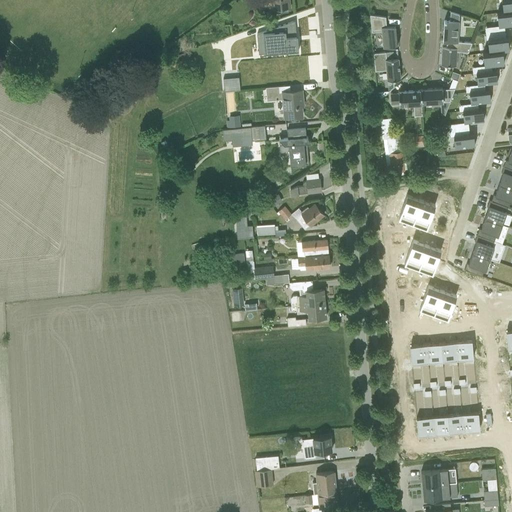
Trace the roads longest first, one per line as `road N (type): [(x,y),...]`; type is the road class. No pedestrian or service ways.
road 1 (unclassified): [(326,0),(375,511)]
road 2 (residential): [(431,0),(431,58),(419,70),(404,56),(412,0)]
road 3 (residential): [(475,179),(441,271),(479,309)]
